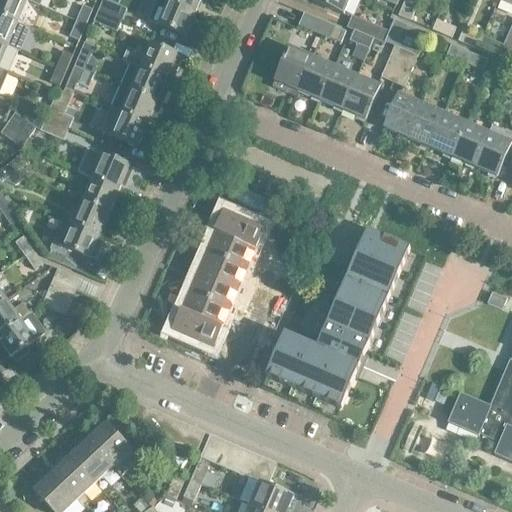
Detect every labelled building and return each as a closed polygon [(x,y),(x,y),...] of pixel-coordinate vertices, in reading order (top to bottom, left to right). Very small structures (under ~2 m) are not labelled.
[(27,2),(21,0),(0,0),(0,17),(17,25),(27,2)] [(161,0),(157,0),(148,22),(158,26),(185,38),(195,14),(168,3),(161,0)] [(161,0),(168,3),(195,14),(201,0),(161,0)] [(309,0),(309,1),(343,16),(350,0),(309,0)] [(404,0),(397,17),(408,22),(417,0),(404,0)] [(126,11),(102,1),(97,12),(121,22),(126,11)] [(91,11),(82,7),(75,23),(84,27),(91,11)] [(93,24),(116,34),(121,22),(97,12),(93,24)] [(298,27),(328,40),(333,28),(304,15),(298,27)] [(0,17),(0,44),(8,48),(18,52),(28,30),(17,25),(0,17)] [(345,30),(352,33),(372,41),(377,29),(351,18),(345,30)] [(388,34),(383,44),(394,48),(405,53),(417,58),(426,36),(393,22),(388,34)] [(436,22),(432,32),(451,40),(455,30),(436,22)] [(68,39),(77,43),(84,27),(75,23),(68,39)] [(511,57),(511,26),(511,27),(497,61),(509,66),(511,57)] [(340,45),(346,33),(333,28),(328,40),(340,45)] [(382,46),(383,44),(388,34),(377,29),(372,41),(382,46)] [(461,32),(457,43),(477,51),(481,41),(461,32)] [(367,51),(372,41),(352,33),(348,43),(367,51)] [(150,45),(145,58),(127,50),(122,61),(130,64),(167,80),(171,71),(176,73),(182,60),(176,58),(177,57),(150,45)] [(450,47),(446,57),(464,65),(469,55),(450,47)] [(394,48),(380,80),(391,85),(405,53),(394,48)] [(297,93),(312,59),(289,49),(272,88),(285,94),(287,88),(297,93)] [(72,56),(63,53),(56,68),(65,72),(72,56)] [(83,71),(90,56),(80,53),(74,67),(83,71)] [(391,85),(403,90),(417,58),(405,53),(391,85)] [(464,65),(483,73),(487,62),(469,55),(464,65)] [(312,59),(297,93),(320,102),(334,68),(312,59)] [(168,92),(163,90),(167,80),(130,64),(120,87),(162,105),(168,92)] [(487,75),(506,82),(510,72),(492,65),(487,75)] [(73,94),(76,89),(83,71),(74,67),(64,90),(73,94)] [(49,84),(58,88),(65,72),(56,68),(49,84)] [(320,102),(342,112),(357,78),(334,68),(320,102)] [(365,122),(380,88),(357,78),(342,112),(365,122)] [(151,116),(157,118),(162,105),(120,87),(110,110),(147,126),(151,116)] [(67,131),(72,120),(63,116),(73,94),(64,90),(62,94),(57,92),(44,121),(67,131)] [(384,130),(407,140),(421,106),(398,96),(384,130)] [(502,107),(500,110),(501,114),(503,117),(507,119),(510,118),(511,116),(511,105),(509,104),(505,104),(502,107)] [(407,140),(429,149),(444,115),(421,106),(407,140)] [(110,110),(100,133),(137,149),(147,126),(110,110)] [(8,125),(28,139),(36,129),(15,114),(8,125)] [(429,149),(452,159),(466,125),(444,115),(429,149)] [(39,133),(62,143),(67,131),(44,121),(39,133)] [(21,149),(28,139),(8,125),(1,135),(21,149)] [(452,159),(474,168),(489,135),(466,125),(452,159)] [(489,135),(474,168),(497,178),(511,143),(511,135),(504,132),(501,140),(489,135)] [(28,142),(25,149),(32,153),(36,145),(28,142)] [(87,151),(77,173),(92,180),(119,191),(122,184),(126,186),(132,172),(128,170),(129,168),(102,157),(87,151)] [(16,174),(29,164),(24,156),(10,165),(16,174)] [(0,172),(0,181),(2,184),(16,174),(10,165),(0,172)] [(119,191),(92,180),(83,203),(109,214),(119,191)] [(0,196),(0,213),(0,214),(9,209),(0,196)] [(109,214),(83,203),(73,225),(100,237),(109,214)] [(10,229),(18,223),(9,209),(0,214),(10,229)] [(207,253),(247,270),(255,251),(256,252),(265,231),(223,213),(214,234),(215,234),(207,253)] [(284,335),(266,377),(341,410),(410,250),(335,218),(318,258),(319,258),(320,255),(336,262),(334,265),(350,272),(317,349),(284,335)] [(64,221),(47,260),(60,265),(83,275),(91,258),(96,260),(100,250),(95,248),(100,237),(73,225),(64,221)] [(32,253),(22,239),(14,244),(24,258),(32,253)] [(281,282),(293,287),(308,253),(296,248),(281,282)] [(34,272),(42,267),(32,253),(24,258),(34,272)] [(207,253),(190,293),(230,311),(247,270),(207,253)] [(76,292),(81,281),(57,271),(52,282),(76,292)] [(0,305),(6,301),(0,293),(0,291),(8,286),(0,275),(0,305)] [(392,294),(408,301),(415,284),(400,277),(392,294)] [(65,317),(76,292),(52,282),(42,307),(65,317)] [(264,321),(276,326),(291,293),(279,288),(264,321)] [(182,312),(181,312),(172,333),(214,351),(223,330),(222,330),(230,311),(190,293),(182,312)] [(492,294),(487,306),(502,312),(507,301),(492,294)] [(0,335),(30,315),(23,305),(13,312),(6,301),(0,305),(0,335)] [(0,343),(11,359),(12,358),(15,363),(30,353),(26,348),(35,343),(27,332),(37,325),(30,315),(0,335),(0,343)] [(247,361),(259,366),(273,333),(262,328),(247,361)] [(494,456),(511,463),(511,358),(511,362),(509,361),(489,408),(460,395),(447,425),(478,438),(479,436),(499,444),(494,456)] [(451,392),(441,388),(434,403),(445,407),(451,392)] [(138,406),(128,428),(139,433),(148,410),(138,406)] [(148,410),(139,433),(150,437),(160,415),(148,410)] [(160,415),(150,437),(161,442),(171,420),(160,415)] [(171,420),(161,442),(172,447),(182,424),(171,420)] [(182,424),(172,447),(183,452),(193,429),(182,424)] [(131,452),(106,425),(88,442),(113,468),(131,452)] [(193,429),(183,452),(195,457),(204,434),(193,429)] [(211,463),(221,441),(210,436),(200,459),(211,463)] [(222,468),(232,446),(221,441),(211,463),(222,468)] [(70,458),(95,485),(113,468),(88,442),(70,458)] [(233,473),(243,451),(232,446),(222,468),(233,473)] [(244,478),(254,455),(243,451),(233,473),(244,478)] [(255,482),(265,460),(254,455),(244,478),(255,482)] [(51,475),(77,502),(95,485),(70,458),(51,475)] [(267,487),(276,465),(265,460),(255,482),(259,484),(267,487)] [(202,485),(209,468),(199,464),(191,481),(202,485)] [(33,492),(51,511),(66,511),(77,502),(51,475),(33,492)] [(172,481),(164,498),(175,503),(182,485),(172,481)] [(191,481),(184,498),(194,503),(202,485),(191,481)] [(267,487),(259,484),(250,506),(263,511),(287,511),(293,498),(267,487)] [(152,496),(146,500),(152,508),(158,504),(152,496)]
